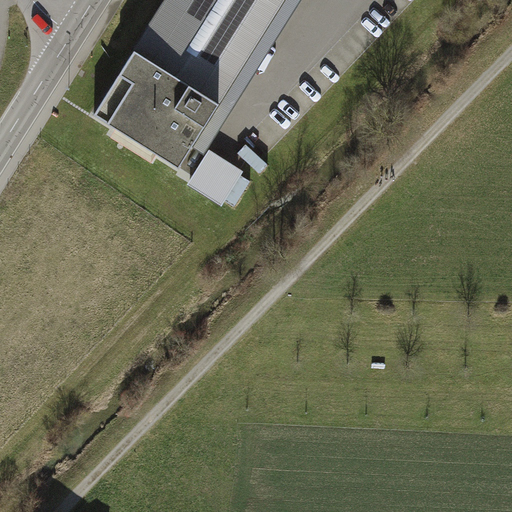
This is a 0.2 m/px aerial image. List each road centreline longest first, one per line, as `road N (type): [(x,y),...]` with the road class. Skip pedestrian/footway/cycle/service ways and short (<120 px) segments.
road 1 (track): [(511,56),(86,487)]
road 2 (secondary): [(0,151),(73,34)]
